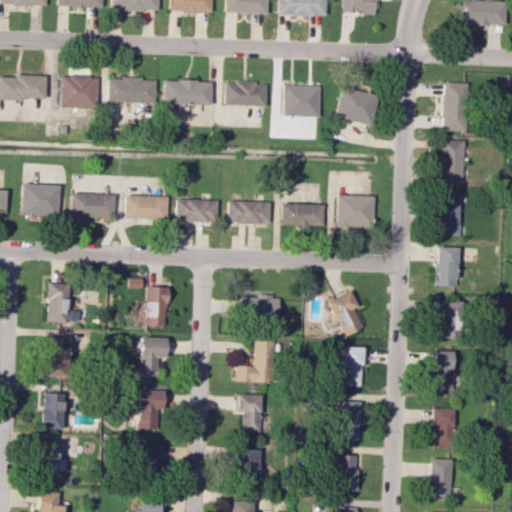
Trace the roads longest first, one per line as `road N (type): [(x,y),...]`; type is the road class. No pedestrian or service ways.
road 1 (residential): [(411,0),(387,511)]
road 2 (residential): [(511,58),(0,38)]
road 3 (residential): [(396,262),(0,248)]
road 4 (residential): [(201,257),(191,511)]
road 5 (residential): [(8,249),(0,450)]
